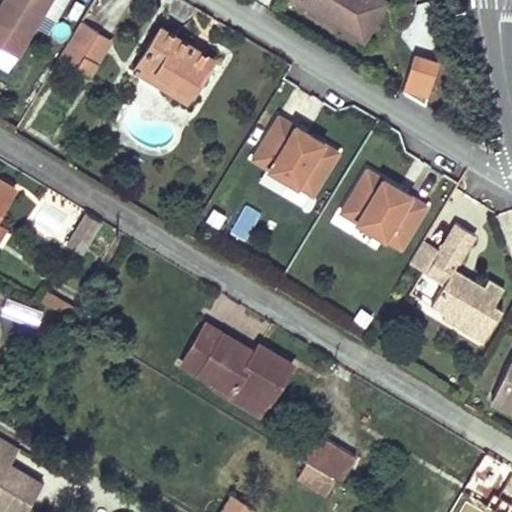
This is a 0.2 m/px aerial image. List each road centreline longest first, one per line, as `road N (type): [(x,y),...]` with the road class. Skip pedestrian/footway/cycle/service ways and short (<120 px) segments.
road 1 (residential): [(0,146),(511,451)]
road 2 (residential): [(206,0),(498,171),(511,168)]
road 3 (residential): [(23,415),(179,511)]
